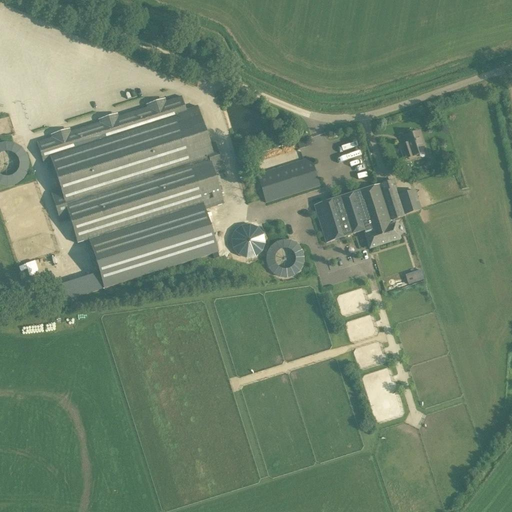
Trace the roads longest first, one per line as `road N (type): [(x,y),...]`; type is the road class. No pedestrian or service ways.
road 1 (track): [(45,0),(309,114)]
road 2 (unknown): [(0,29),(202,96),(211,72)]
road 3 (unclassified): [(309,114),(379,112),(511,66)]
